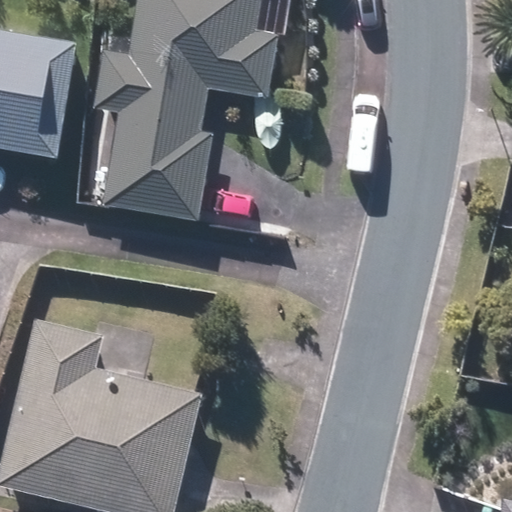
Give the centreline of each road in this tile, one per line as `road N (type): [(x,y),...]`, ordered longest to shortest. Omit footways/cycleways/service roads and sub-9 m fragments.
road 1 (residential): [(421,0),(418,159),(336,511)]
road 2 (unknown): [(0,243),(279,288),(331,316)]
